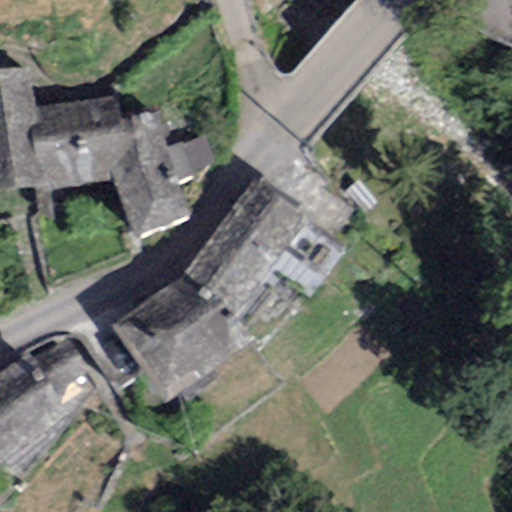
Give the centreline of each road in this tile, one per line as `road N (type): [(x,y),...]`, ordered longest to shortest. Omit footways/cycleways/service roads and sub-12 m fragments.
road 1 (tertiary): [(0,345),(191,239),(291,133)]
road 2 (tertiary): [(291,133),(398,0)]
road 3 (residential): [(238,0),(291,133)]
